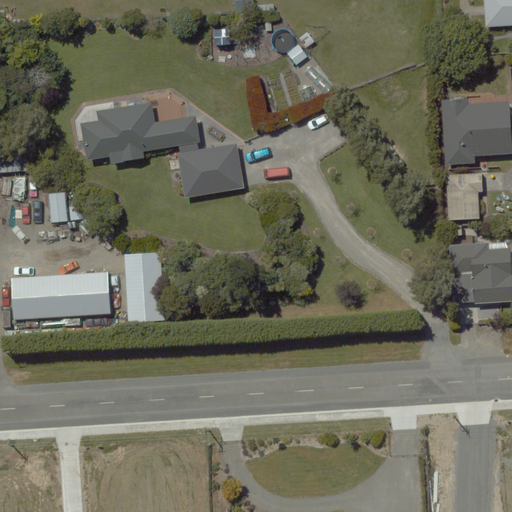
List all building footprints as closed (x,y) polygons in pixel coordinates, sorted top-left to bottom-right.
[(511,0),(485,0),(486,28),(511,27),(511,0)] [(464,98),(444,100),(447,164),(477,163),(477,155),(511,153),(511,142),(511,141),(511,106),(465,109),(464,98)] [(79,132),(85,164),(113,159),(114,167),(147,162),(146,154),(202,145),(198,120),(184,122),(181,102),(89,117),(91,129),(79,132)] [(176,159),(183,200),(247,189),(240,148),(176,159)] [(480,174),(447,176),(449,220),(482,219),(480,174)] [(68,194),(50,194),(50,223),(68,223),(68,194)] [(511,237),(472,240),(476,305),(511,303),(511,237)] [(165,252),(124,254),(127,323),(168,321),(165,252)] [(109,273),(13,277),(15,324),(111,320),(109,273)]
